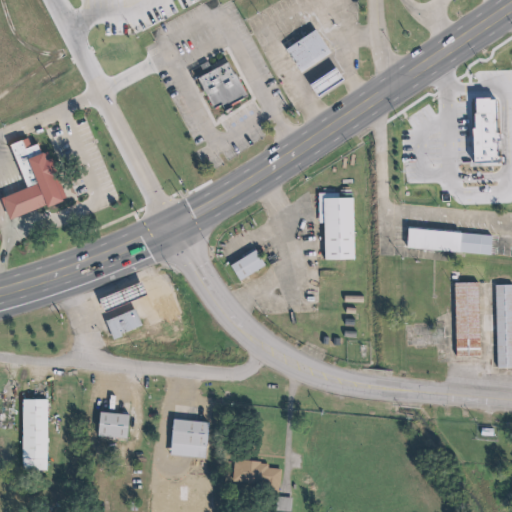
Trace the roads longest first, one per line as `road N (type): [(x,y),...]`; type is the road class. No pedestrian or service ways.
road 1 (primary): [(511,7),(397,90),(176,227),(0,300)]
road 2 (secondary): [(176,227),(228,317),(281,361),(365,387),(511,399)]
